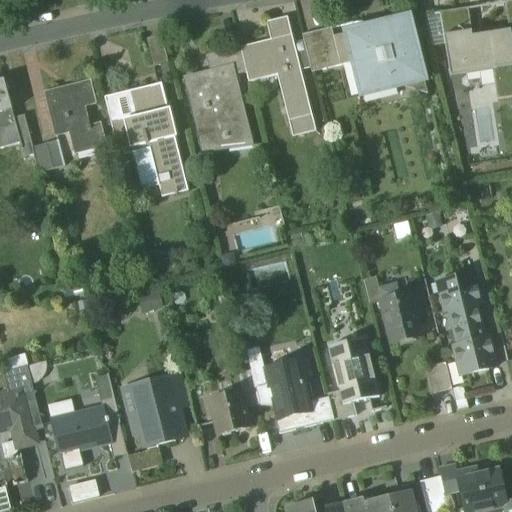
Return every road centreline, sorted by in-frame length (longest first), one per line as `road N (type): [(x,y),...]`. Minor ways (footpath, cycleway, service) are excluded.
road 1 (residential): [(511,419),(250,483)]
road 2 (residential): [(219,0),(0,44)]
